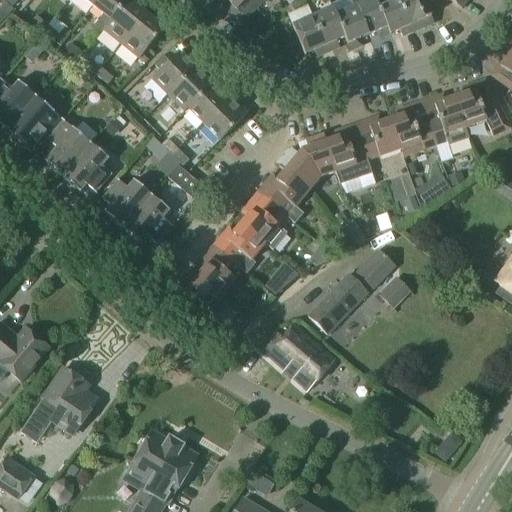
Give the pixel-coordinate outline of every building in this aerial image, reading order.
[(6,0),(4,2),(12,9),(19,0),(6,0)] [(103,32),(127,1),(128,2),(129,0),(98,0),(93,8),(103,16),(94,27),(102,34),(103,32)] [(224,0),(227,3),(222,8),(239,26),(265,0),(224,0)] [(390,35),(378,6),(375,0),(373,0),(355,8),(367,37),(376,33),(379,40),(390,35)] [(402,38),(413,33),(410,26),(398,0),(392,0),(378,6),(390,35),(399,31),(402,38)] [(398,0),(410,26),(413,33),(414,33),(410,26),(419,23),(422,30),(433,25),(422,0),(398,0)] [(447,0),(462,10),(468,0),(447,0)] [(145,16),(128,2),(127,1),(103,32),(121,46),(145,16)] [(367,37),(355,8),(336,16),(333,9),(332,9),(351,52),(362,47),(359,40),(367,37)] [(351,52),(332,9),(312,18),(328,54),(339,49),(336,42),(344,38),(350,52),(351,52)] [(121,46),(139,61),(163,30),(145,16),(121,46)] [(42,33),(48,27),(36,17),(30,24),(42,33)] [(328,54),(312,18),(292,27),(305,56),(314,52),(317,59),(328,54)] [(54,43),(59,36),(48,27),(42,33),(54,43)] [(64,30),(59,36),(54,43),(60,48),(70,35),(64,30)] [(281,31),(277,33),(284,44),(286,48),(288,47),(294,44),(293,41),(285,30),(281,31)] [(31,51),(38,58),(44,52),(36,45),(31,51)] [(72,49),(66,56),(76,64),(82,56),(72,49)] [(167,97),(205,59),(198,52),(188,62),(179,53),(151,80),(167,97)] [(511,52),(507,59),(503,57),(490,76),(511,92),(511,52)] [(184,113),(215,82),(214,81),(211,85),(202,76),(212,66),(205,59),(167,97),(184,113)] [(101,70),(89,60),(84,67),(96,77),(101,70)] [(101,70),(96,77),(107,86),(113,79),(101,70)] [(89,78),(81,87),(88,93),(95,84),(89,78)] [(465,129),(486,122),(482,110),(494,106),(485,81),(461,89),(464,96),(455,99),(465,129)] [(0,125),(7,132),(14,125),(13,124),(36,98),(17,83),(11,90),(2,82),(0,84),(0,125)] [(203,126),(231,98),(215,82),(184,113),(188,110),(203,126)] [(465,129),(455,99),(446,102),(444,95),(420,103),(435,148),(447,144),(448,148),(469,141),(465,129)] [(41,148),(46,141),(63,122),(36,98),(13,124),(14,125),(7,132),(25,147),(32,140),(41,148)] [(247,114),(231,98),(203,126),(220,142),(247,114)] [(390,122),(400,152),(403,159),(435,148),(420,103),(396,112),(399,119),(390,122)] [(400,152),(390,122),(381,125),(379,118),(355,126),(363,150),(368,163),(400,152)] [(62,179),(90,145),(63,122),(46,141),(41,148),(46,141),(55,149),(43,163),(62,179)] [(368,163),(363,150),(355,126),(323,137),(325,144),(329,155),(335,174),(336,175),(341,185),(358,179),(354,167),(368,163)] [(325,144),(323,137),(297,146),(295,148),(298,156),(285,172),(297,182),(316,160),(329,155),(325,144)] [(172,157),(178,151),(167,140),(161,147),(172,157)] [(109,161),(90,145),(62,179),(80,194),(86,187),(96,195),(112,176),(102,168),(109,161)] [(161,147),(153,156),(160,163),(168,154),(161,147)] [(172,157),(180,165),(182,167),(182,168),(189,162),(178,151),(172,157)] [(335,174),(329,155),(316,160),(297,182),(285,172),(280,166),(279,168),(284,173),(285,172),(309,193),(320,179),(335,174)] [(201,188),(202,187),(192,179),(181,170),(182,168),(182,167),(180,165),(178,167),(168,180),(191,200),(201,188)] [(496,177),(511,188),(511,173),(503,167),(496,177)] [(309,193),(285,172),(284,173),(279,180),(273,175),(257,194),(277,211),(285,201),(295,210),(309,193)] [(447,178),(451,188),(464,184),(461,174),(447,178)] [(123,231),(151,197),(133,182),(127,189),(117,181),(101,200),(111,208),(104,215),(123,231)] [(277,211),(257,194),(241,213),(247,218),(241,225),(265,245),(279,228),(269,220),(277,211)] [(123,231),(141,246),(147,239),(157,247),(173,228),(163,220),(170,213),(151,197),(123,231)] [(431,215),(429,221),(431,225),(434,226),(438,224),(440,218),(438,215),(435,214),(431,215)] [(265,245),(241,225),(235,233),(229,228),(213,247),(233,264),(233,263),(247,275),(256,264),(252,261),(265,245)] [(233,264),(213,247),(197,266),(203,271),(197,278),(221,298),(235,281),(225,273),(233,264)] [(378,251),(356,274),(373,291),(396,268),(378,251)] [(267,287),(279,296),(296,274),(284,264),(267,287)] [(511,265),(498,285),(511,294),(511,265)] [(308,318),(327,336),(368,294),(349,276),(308,318)] [(221,298),(197,278),(191,285),(185,281),(169,300),(189,317),(197,307),(207,315),(221,298)] [(397,279),(380,297),(396,313),(393,309),(409,293),(413,296),(397,279)] [(0,326),(0,366),(21,384),(49,350),(46,348),(47,346),(39,340),(36,340),(25,330),(16,342),(8,335),(9,333),(0,326)] [(334,362),(296,330),(285,343),(271,331),(269,331),(255,348),(307,393),(334,362)] [(62,371),(43,399),(59,410),(51,422),(72,437),(96,402),(84,394),(87,388),(77,381),(78,379),(78,375),(69,369),(66,370),(64,372),(62,371)] [(442,444),(453,454),(462,443),(451,434),(442,444)] [(147,483),(130,511),(160,511),(170,497),(171,498),(194,460),(152,435),(130,473),(147,483)] [(4,464),(0,469),(0,489),(17,501),(31,482),(4,464)] [(251,475),(246,488),(270,496),(275,483),(251,475)] [(313,511),(298,503),(292,511),(261,511),(242,501),(235,511),(313,511)]
